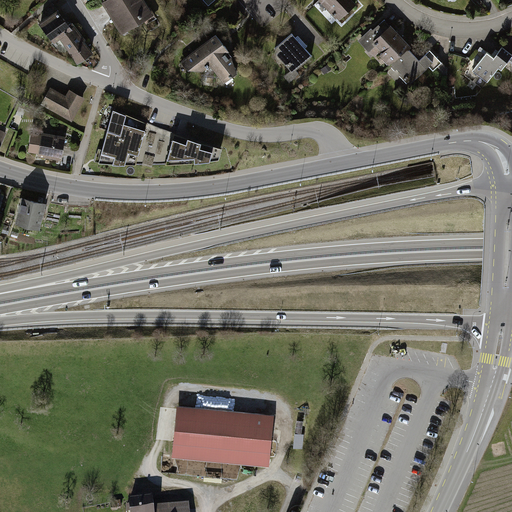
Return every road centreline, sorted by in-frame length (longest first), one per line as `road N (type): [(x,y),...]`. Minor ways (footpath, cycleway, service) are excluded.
road 1 (trunk): [(508,191),(466,189),(0,295)]
road 2 (trunk): [(511,242),(272,256),(0,298)]
road 3 (trunk): [(0,310),(278,268),(511,254)]
road 4 (trunk): [(0,317),(502,325)]
road 5 (tertiary): [(338,163),(150,193),(71,188),(0,171)]
road 6 (unknown): [(155,474),(172,400),(279,412),(285,447),(276,478),(215,511)]
road 7 (residential): [(338,163),(326,134),(315,130),(237,133),(110,84)]
road 8 (tertiary): [(508,191),(503,157),(482,140),(338,163)]
road 9 (secondary): [(502,325),(489,388),(437,511)]
road 10 (residential): [(511,21),(458,30),(420,21),(390,0)]
road 11 (residential): [(110,84),(0,34)]
